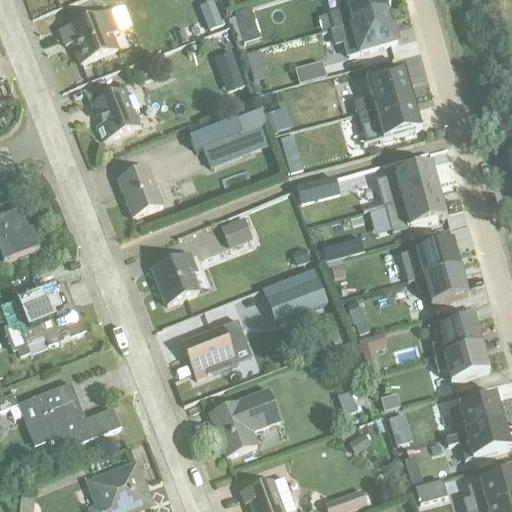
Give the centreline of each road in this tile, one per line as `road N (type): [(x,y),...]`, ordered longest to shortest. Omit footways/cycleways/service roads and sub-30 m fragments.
road 1 (residential): [(54,144),(198,511)]
road 2 (residential): [(420,0),(511,324)]
road 3 (residential): [(0,3),(54,144)]
